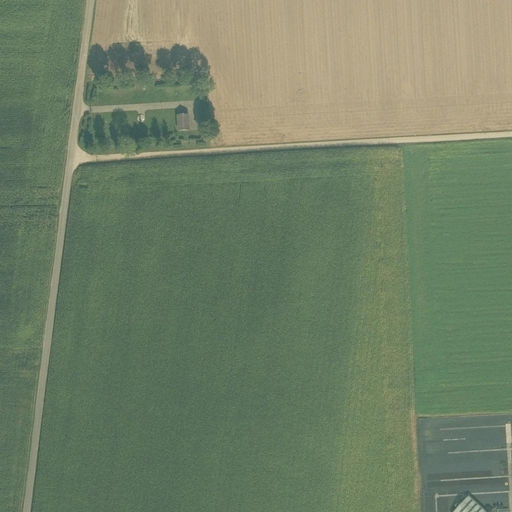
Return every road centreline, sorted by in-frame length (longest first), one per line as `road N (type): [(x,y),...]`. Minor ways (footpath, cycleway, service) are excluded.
road 1 (unclassified): [(90,0),(26,511)]
road 2 (track): [(511,135),(69,161)]
